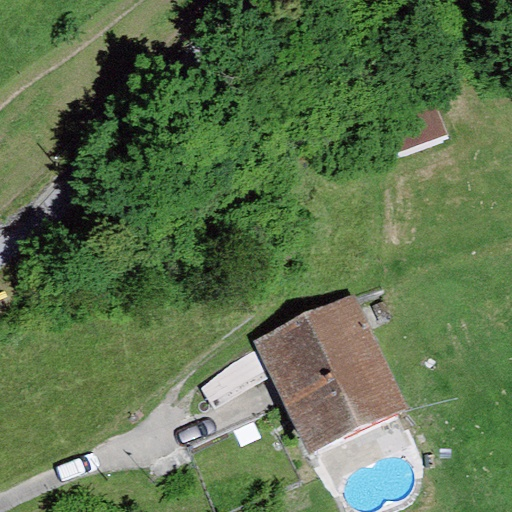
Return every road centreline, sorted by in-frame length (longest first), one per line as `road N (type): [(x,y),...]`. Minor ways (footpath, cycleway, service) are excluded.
road 1 (track): [(0,255),(266,0)]
road 2 (track): [(6,511),(181,434)]
